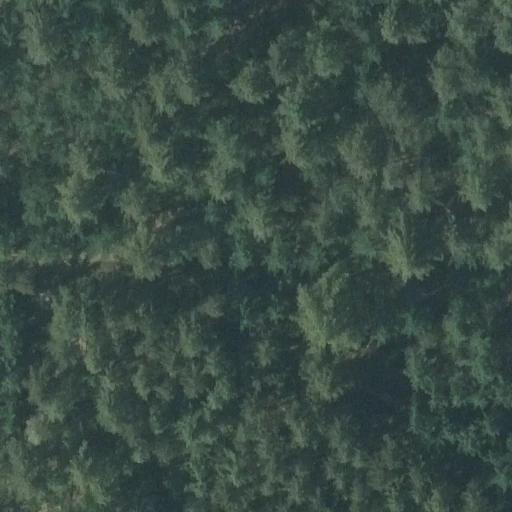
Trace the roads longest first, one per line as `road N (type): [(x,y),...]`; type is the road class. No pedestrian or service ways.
road 1 (track): [(511,251),(208,248),(0,272)]
road 2 (track): [(143,252),(511,471)]
road 3 (track): [(190,511),(16,272)]
road 4 (track): [(0,476),(59,460),(117,411)]
